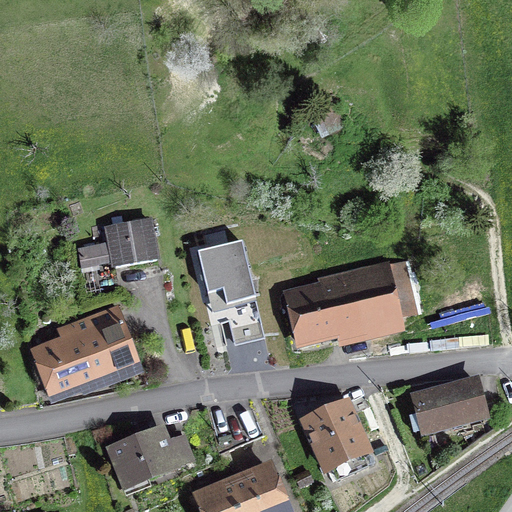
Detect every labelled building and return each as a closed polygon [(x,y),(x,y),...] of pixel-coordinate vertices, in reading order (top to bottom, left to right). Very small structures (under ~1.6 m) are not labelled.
[(322,139),(346,127),(331,97),(307,109),(322,139)] [(85,292),(117,286),(114,269),(159,262),(154,235),(160,234),(159,226),(153,227),(151,219),(103,228),(106,244),(77,249),(85,292)] [(241,243),(198,254),(212,314),(226,310),(235,347),(265,340),(241,243)] [(285,303),(294,342),(398,318),(387,267),(319,282),(322,295),(285,303)] [(82,399),(144,375),(118,306),(56,329),(60,339),(29,350),(50,406),(80,395),(82,399)] [(431,352),(490,346),(488,334),(430,340),(431,352)] [(428,432),(482,418),(473,383),(419,397),(428,432)] [(324,475),(372,454),(348,401),(301,421),(324,475)] [(164,425),(104,449),(122,493),(196,464),(185,436),(182,437),(179,430),(168,435),(164,425)] [(191,495),(197,511),(291,511),(271,462),(191,495)]
